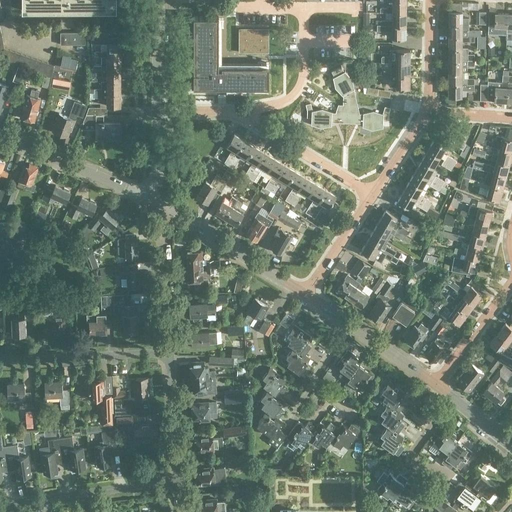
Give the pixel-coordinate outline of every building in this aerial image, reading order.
[(22,0),(22,10),(53,10),(53,0),(22,0)] [(53,0),(53,10),(85,10),(84,0),(53,0)] [(116,10),(115,0),(84,0),(85,10),(116,10)] [(406,1),(393,0),(393,13),(406,13),(406,1)] [(469,24),(469,18),(462,18),(462,12),(448,12),(448,24),(469,24)] [(406,25),(406,13),(393,13),(392,20),(387,20),(387,21),(380,21),(380,25),(377,25),(392,25),(406,25)] [(495,17),(489,17),(488,30),(494,31),(494,26),(501,27),(501,32),(506,32),(506,27),(507,14),(495,13),(495,17)] [(240,92),(248,92),(248,89),(254,89),(254,92),(262,92),(262,89),(269,89),(269,66),(222,67),(222,69),(219,69),(219,18),(193,18),(193,26),(196,26),(196,31),(193,31),(193,40),(196,40),(196,45),(193,45),(193,53),(196,53),(196,59),(193,59),(193,67),(196,67),(197,73),(193,73),(193,81),(197,81),(197,88),(218,88),(218,92),(226,92),(235,92),(235,89),(240,89),(240,92)] [(468,31),(469,24),(448,24),(448,36),(474,36),(478,36),(478,31),(468,31)] [(363,34),(366,34),(372,28),(372,25),(369,25),(363,25),(363,34)] [(392,25),(377,25),(377,31),(392,31),(392,38),(406,38),(406,25),(392,25)] [(269,29),(239,29),(239,53),(269,53),(269,29)] [(85,45),(85,32),(60,33),(60,45),(85,45)] [(448,36),(448,48),(462,48),(462,42),(474,42),(474,36),(448,36)] [(94,56),(107,56),(120,56),(120,44),(107,44),(107,51),(102,51),(102,52),(94,52),(94,56)] [(462,48),(448,48),(448,60),(474,60),(474,55),(468,55),(468,48),(462,48)] [(0,60),(6,62),(9,51),(4,49),(0,60)] [(410,63),(410,50),(390,50),(390,56),(381,56),(381,63),(384,63),(396,63),(410,63)] [(15,52),(9,51),(6,62),(11,64),(15,52)] [(11,64),(16,66),(20,54),(15,52),(11,64)] [(26,56),(20,54),(16,66),(22,68),(26,56)] [(22,68),(27,70),(31,58),(26,56),(22,68)] [(78,59),(62,56),(60,65),(76,69),(78,59)] [(107,69),(120,69),(120,56),(107,56),(107,69)] [(37,60),(31,58),(27,70),(33,72),(37,60)] [(33,72),(38,73),(42,62),(37,60),(33,72)] [(474,66),(474,60),(448,60),(448,72),(462,73),(466,73),(466,66),(474,66)] [(48,64),(42,62),(38,73),(44,75),(48,64)] [(391,69),(391,71),(391,75),(396,75),(410,75),(410,63),(396,63),(396,69),(391,69)] [(49,77),(53,66),(48,64),(44,75),(49,77)] [(120,81),(120,69),(107,69),(107,77),(102,77),(102,81),(107,81),(120,81)] [(360,114),(359,114),(359,113),(354,90),(354,89),(352,80),(345,72),(345,71),(334,77),(333,77),(333,78),(334,78),(336,88),(343,95),(342,95),(342,96),(343,95),(343,96),(343,105),(338,105),(336,113),(333,113),(322,110),(312,112),(311,104),(306,105),(307,111),(307,118),(311,118),(311,124),(321,127),(331,125),(331,122),(362,123),(362,126),(372,129),(382,127),(383,121),(387,121),(387,115),(389,109),(385,107),(383,115),(373,112),(362,114),(360,114)] [(462,79),(462,73),(448,72),(448,84),(474,84),(474,79),(462,79)] [(410,75),(396,75),(391,75),(384,75),(384,79),(391,80),(391,81),(396,81),(396,88),(410,88),(410,75)] [(494,101),(506,102),(508,76),(502,75),(501,87),(495,87),(494,101)] [(42,86),(49,88),(51,78),(44,77),(42,86)] [(70,82),(53,78),(51,87),(69,91),(70,82)] [(107,88),(101,88),(101,89),(102,89),(102,94),(107,94),(120,94),(120,81),(107,81),(107,88)] [(0,84),(0,109),(0,110),(8,87),(0,84)] [(462,90),(474,90),(474,84),(448,84),(448,97),(462,97),(462,90)] [(377,96),(378,89),(368,88),(367,94),(377,96)] [(26,94),(22,110),(18,109),(16,114),(20,115),(20,117),(22,117),(23,119),(25,120),(27,119),(34,121),(41,99),(37,97),(39,92),(31,90),(30,95),(26,94)] [(107,94),(102,94),(102,98),(101,98),(101,99),(107,99),(107,106),(120,106),(120,94),(107,94)] [(72,107),(68,117),(58,114),(52,130),(68,136),(71,126),(73,127),(77,116),(82,118),(87,106),(77,102),(75,109),(72,107)] [(104,123),(104,115),(86,115),(82,123),(96,123),(96,138),(120,138),(120,123),(104,123)] [(440,129),(434,140),(446,147),(452,137),(440,129)] [(226,146),(237,152),(244,140),(234,134),(226,146)] [(511,138),(497,135),(495,139),(494,147),(499,148),(499,149),(511,152),(511,138)] [(456,139),(453,144),(463,150),(460,154),(465,157),(470,147),(465,145),(456,139)] [(254,146),(244,140),(237,152),(247,159),(254,146)] [(440,157),(446,147),(434,140),(428,150),(440,157)] [(265,152),(254,146),(247,159),(257,165),(265,152)] [(492,153),(492,155),(491,160),(496,161),(509,164),(511,154),(511,152),(499,149),(498,154),(492,153)] [(428,150),(422,160),(434,168),(440,157),(428,150)] [(275,159),(265,152),(257,165),(268,171),(275,159)] [(229,166),(234,156),(230,153),(224,163),(229,166)] [(447,155),(444,160),(453,165),(456,161),(447,155)] [(239,159),(234,156),(229,166),(233,169),(239,159)] [(285,165),(275,159),(268,171),(278,177),(285,165)] [(422,160),(415,171),(441,186),(444,181),(431,173),(434,168),(422,160)] [(451,170),(453,165),(444,160),(441,165),(451,170)] [(509,164),(496,161),(494,167),(492,166),(492,165),(474,160),(472,167),(488,171),(487,171),(493,173),(506,176),(509,164)] [(6,179),(8,174),(2,171),(5,163),(0,161),(0,180),(4,182),(5,179),(6,179)] [(37,168),(30,165),(29,168),(24,166),(19,180),(17,186),(25,189),(34,192),(36,185),(32,184),(37,168)] [(296,171),(285,165),(278,177),(288,183),(296,171)] [(244,175),(249,178),(255,169),(250,166),(244,175)] [(259,172),(255,169),(249,178),(254,181),(259,172)] [(200,186),(196,192),(198,194),(196,196),(207,203),(216,188),(221,191),(225,185),(227,181),(232,173),(226,170),(222,177),(216,174),(210,184),(206,181),(202,188),(200,186)] [(306,177),(296,171),(288,183),(293,186),(285,200),(290,203),(296,194),(295,194),(298,189),(299,190),(306,177)] [(439,191),(441,186),(415,171),(409,181),(422,188),(425,183),(439,191)] [(485,179),(479,177),(478,182),(485,184),(489,185),(503,188),(506,176),(493,173),(487,171),(485,179)] [(232,173),(227,181),(225,185),(231,188),(237,177),(232,173)] [(316,184),(306,177),(299,190),(309,196),(316,184)] [(263,186),(260,191),(262,193),(267,196),(270,191),(269,191),(275,181),(270,178),(265,187),(263,186)] [(280,184),(275,181),(269,191),(270,191),(274,193),(280,184)] [(341,197),(348,185),(342,181),(337,189),(340,191),(337,195),(341,197)] [(409,181),(403,191),(429,207),(432,202),(418,194),(422,188),(409,181)] [(314,199),(305,212),(311,216),(317,206),(319,202),(327,190),(316,184),(309,196),(314,199)] [(500,201),(503,188),(489,185),(485,184),(484,188),(488,189),(486,197),(500,201)] [(66,203),(70,192),(56,186),(53,192),(47,189),(42,199),(51,203),(54,197),(66,203)] [(1,206),(10,209),(17,190),(8,187),(1,206)] [(260,191),(257,189),(250,200),(256,204),(257,202),(262,193),(260,191)] [(327,190),(319,202),(317,206),(320,209),(323,204),(329,208),(336,196),(327,190)] [(410,209),(413,203),(427,211),(429,207),(403,191),(397,202),(410,209)] [(296,194),(290,203),(294,206),(300,196),(296,194)] [(215,212),(225,219),(237,200),(232,197),(229,201),(231,202),(229,205),(223,201),(215,212)] [(90,200),(90,201),(82,198),(77,207),(72,205),(68,215),(76,219),(80,210),(92,214),(96,204),(95,203),(90,200)] [(242,203),(237,200),(225,219),(236,225),(245,210),(240,207),(242,203)] [(277,219),(278,219),(283,211),(282,211),(285,206),(276,200),(268,214),(277,219)] [(468,213),(461,211),(459,215),(475,219),(489,223),(492,211),(470,205),(468,213)] [(317,206),(311,216),(315,218),(320,209),(317,206)] [(101,215),(98,213),(88,225),(94,230),(102,220),(105,223),(100,229),(106,234),(111,227),(112,228),(119,219),(106,209),(101,215)] [(328,220),(333,213),(327,209),(323,215),(328,220)] [(46,214),(36,210),(33,217),(43,221),(46,214)] [(379,220),(392,227),(396,230),(398,225),(394,223),(398,217),(386,210),(379,220)] [(296,230),(300,223),(286,215),(287,213),(283,211),(278,219),(296,230)] [(247,234),(257,241),(267,226),(268,227),(272,221),(258,212),(254,218),(256,219),(247,234)] [(303,217),(301,222),(308,226),(311,222),(303,217)] [(469,224),(468,226),(467,230),(472,231),(485,235),(489,223),(475,219),(473,225),(469,224)] [(379,220),(373,230),(386,237),(388,239),(392,234),(393,235),(396,230),(392,227),(379,220)] [(25,238),(24,223),(0,224),(0,265),(23,265),(23,250),(20,250),(20,239),(25,238)] [(396,230),(405,235),(408,231),(398,225),(396,230)] [(282,254),(292,237),(278,228),(273,237),(276,238),(271,247),(282,254)] [(388,239),(386,237),(373,230),(367,240),(380,248),(384,250),(386,245),(387,245),(386,244),(388,239)] [(403,240),(405,235),(396,230),(393,235),(403,240)] [(485,235),(472,231),(467,230),(465,238),(458,236),(457,240),(469,243),(482,247),(485,235)] [(125,238),(117,239),(118,258),(137,257),(137,255),(138,255),(138,250),(137,250),(136,241),(125,241),(125,238)] [(373,258),(380,248),(367,240),(361,251),(373,258)] [(479,259),(482,247),(469,243),(465,255),(479,259)] [(386,245),(384,250),(393,256),(396,251),(386,245)] [(181,252),(182,257),(186,258),(187,258),(188,266),(195,266),(202,265),(201,252),(193,252),(193,251),(192,251),(192,250),(185,250),(181,252)] [(391,261),(393,256),(384,250),(381,255),(391,261)] [(96,262),(93,254),(88,256),(90,263),(92,269),(96,267),(95,262),(96,262)] [(438,258),(425,254),(423,260),(436,264),(438,258)] [(465,255),(462,268),(476,271),(479,259),(465,255)] [(422,260),(410,266),(415,276),(427,270),(422,260)] [(345,265),(339,261),(335,266),(342,270),(345,265)] [(128,265),(113,267),(114,275),(127,274),(127,287),(139,286),(139,284),(140,284),(140,279),(138,279),(138,270),(128,270),(128,265)] [(188,273),(185,273),(185,281),(194,281),(194,287),(207,286),(207,278),(202,279),(202,265),(195,266),(188,266),(188,273)] [(362,280),(361,279),(364,274),(355,268),(351,273),(357,277),(356,279),(347,274),(344,279),(345,280),(336,291),(338,293),(338,294),(341,296),(342,296),(348,300),(353,294),(356,289),(359,284),(360,282),(362,280)] [(386,281),(386,280),(389,276),(384,272),(381,277),(381,278),(386,281)] [(390,274),(389,276),(386,280),(388,281),(376,298),(379,300),(369,315),(371,316),(371,318),(374,320),(376,319),(380,322),(391,306),(386,302),(389,298),(387,296),(391,290),(394,286),(393,285),(399,278),(390,274)] [(412,276),(405,286),(409,289),(416,279),(412,276)] [(386,281),(381,278),(372,291),(377,294),(386,281)] [(239,293),(242,284),(235,282),(233,291),(239,293)] [(364,288),(359,284),(356,289),(353,294),(348,300),(354,304),(354,306),(357,308),(358,307),(360,309),(369,296),(361,291),(364,288)] [(459,293),(462,289),(456,285),(453,288),(459,292),(458,293),(459,293)] [(463,296),(474,304),(482,294),(471,286),(463,296)] [(46,309),(45,290),(37,291),(38,310),(46,309)] [(453,299),(454,300),(452,303),(456,306),(467,314),(474,304),(463,296),(459,293),(458,293),(453,299)] [(414,312),(406,306),(412,298),(407,294),(392,315),(406,324),(414,312)] [(131,295),(113,296),(113,301),(114,301),(114,302),(123,301),(124,306),(120,306),(121,319),(124,318),(125,333),(138,332),(137,315),(134,315),(134,305),(131,306),(131,295)] [(113,296),(101,296),(101,306),(114,306),(114,302),(114,301),(113,301),(113,296)] [(214,304),(226,303),(226,296),(203,297),(203,303),(189,304),(190,317),(193,317),(193,321),(200,320),(199,316),(207,315),(207,314),(215,313),(214,304)] [(267,305),(255,298),(248,310),(250,311),(243,322),(250,325),(256,315),(260,318),(267,305)] [(434,314),(438,309),(430,302),(426,306),(434,314)] [(467,314),(456,306),(448,316),(459,325),(467,314)] [(19,319),(12,319),(13,335),(25,335),(25,319),(30,318),(29,313),(19,313),(19,319)] [(89,321),(90,334),(107,333),(106,313),(87,314),(87,322),(89,321)] [(436,314),(427,326),(433,330),(442,318),(436,314)] [(287,327),(293,319),(286,315),(280,323),(287,327)] [(45,335),(47,338),(51,338),(53,335),(53,333),(63,333),(63,326),(65,326),(65,316),(51,317),(51,320),(44,321),(45,335)] [(111,317),(114,343),(120,342),(117,317),(111,317)] [(439,334),(444,328),(445,329),(450,323),(445,319),(440,325),(435,331),(439,334)] [(265,334),(271,324),(265,320),(258,331),(265,334)] [(511,328),(505,323),(497,334),(511,344),(511,337),(511,338),(511,337),(511,328)] [(411,345),(413,346),(419,338),(422,341),(426,334),(424,333),(427,329),(421,324),(418,328),(415,326),(404,340),(406,341),(406,343),(410,345),(411,345)] [(306,344),(311,337),(294,325),(287,336),(291,339),(287,344),(293,348),(294,347),(305,355),(311,347),(306,344)] [(191,333),(192,346),(217,344),(216,332),(208,333),(208,332),(191,333)] [(510,348),(511,349),(511,344),(497,334),(490,344),(501,352),(506,346),(510,349),(510,348)] [(433,362),(434,361),(435,362),(440,356),(441,357),(445,350),(449,344),(445,340),(443,342),(437,338),(434,342),(433,341),(429,346),(430,347),(425,354),(430,358),(429,359),(433,362)] [(286,358),(290,360),(287,365),(304,377),(310,369),(305,365),(310,359),(305,355),(294,347),(293,348),(286,358)] [(244,349),(232,349),(231,357),(243,358),(244,349)] [(342,371),(339,376),(347,382),(359,365),(355,362),(358,358),(348,351),(336,367),(342,371)] [(511,359),(503,354),(498,360),(500,361),(511,368),(511,359)] [(494,357),(493,358),(490,362),(489,364),(486,368),(491,372),(500,361),(498,360),(494,357)] [(234,359),(220,358),(219,366),(233,366),(234,359)] [(208,368),(204,368),(204,362),(190,363),(191,379),(193,379),(215,377),(214,371),(208,372),(208,368)] [(457,381),(470,391),(483,374),(471,364),(457,381)] [(374,376),(359,365),(347,382),(344,386),(352,392),(356,388),(362,392),(374,376)] [(500,405),(505,399),(501,395),(503,392),(495,386),(500,380),(503,383),(511,372),(503,365),(500,369),(499,369),(498,370),(499,371),(490,382),(491,382),(483,392),(495,402),(500,405)] [(263,386),(268,390),(268,389),(280,398),(286,390),(282,386),(286,380),(270,368),(263,378),(267,381),(263,386)] [(327,372),(323,378),(332,384),(336,378),(327,372)] [(193,379),(195,395),(216,394),(215,377),(193,379)] [(96,379),(86,379),(83,382),(83,387),(87,390),(89,390),(89,399),(99,398),(99,406),(102,406),(102,413),(99,413),(100,425),(113,424),(111,395),(104,396),(103,381),(96,381),(96,379)] [(149,398),(148,379),(130,380),(131,391),(134,391),(135,399),(149,398)] [(60,396),(60,406),(69,405),(68,390),(62,391),(61,380),(45,381),(46,397),(60,396)] [(382,400),(387,404),(388,404),(399,412),(405,404),(400,400),(405,394),(389,382),(382,392),(386,395),(382,400)] [(22,398),(23,408),(31,408),(30,394),(24,394),(24,383),(7,384),(8,399),(22,398)] [(119,392),(119,388),(113,388),(114,399),(126,398),(126,391),(119,392)] [(284,401),(280,398),(268,389),(268,390),(261,399),(265,402),(261,407),(266,411),(266,410),(278,419),(284,411),(280,407),(284,401)] [(200,422),(209,421),(209,413),(216,413),(216,403),(192,404),(193,419),(199,418),(199,419),(200,419),(200,422)] [(388,404),(387,404),(377,418),(387,426),(388,426),(398,434),(404,426),(400,422),(404,416),(399,412),(388,404)] [(282,422),(278,419),(266,410),(266,411),(259,420),(260,422),(257,426),(272,437),(268,442),(277,448),(286,435),(277,429),(282,422)] [(132,425),(132,418),(117,419),(117,427),(129,426),(129,434),(135,434),(135,441),(157,440),(156,424),(132,425)] [(339,430),(331,441),(340,448),(343,444),(347,447),(360,430),(359,430),(362,422),(357,418),(352,425),(351,424),(348,429),(341,424),(338,429),(339,430)] [(304,446),(309,440),(308,439),(316,428),(308,422),(305,427),(298,422),(286,439),(289,441),(286,445),(293,450),(296,446),(297,446),(299,442),(304,446)] [(320,423),(316,428),(308,439),(309,440),(318,447),(321,443),(326,446),(330,441),(331,441),(339,430),(338,429),(330,423),(326,428),(320,423)] [(100,427),(101,433),(103,446),(94,447),(97,467),(104,466),(105,468),(112,467),(110,454),(117,453),(113,426),(100,427)] [(399,444),(404,438),(398,434),(388,426),(387,426),(377,440),(381,443),(398,456),(404,448),(399,444)] [(245,427),(223,430),(224,438),(246,435),(245,427)] [(444,459),(457,442),(453,439),(456,435),(446,427),(434,443),(440,448),(436,453),(444,459)] [(205,454),(214,453),(223,452),(221,438),(213,439),(212,436),(195,438),(196,445),(194,445),(195,450),(196,450),(196,451),(204,450),(205,454)] [(60,439),(63,459),(63,461),(70,460),(72,473),(79,472),(79,470),(86,469),(83,449),(74,450),(72,437),(60,439)] [(63,461),(63,459),(60,439),(48,441),(50,454),(41,455),(44,475),(51,474),(51,476),(58,475),(56,462),(63,461)] [(450,469),(453,464),(460,469),(472,453),(457,442),(444,459),(441,463),(450,469)] [(15,468),(17,481),(24,480),(24,478),(31,477),(28,457),(19,458),(17,445),(5,447),(8,469),(15,468)] [(8,469),(5,447),(0,447),(0,483),(4,483),(2,470),(8,469)] [(227,461),(228,469),(251,465),(250,458),(227,461)] [(206,487),(215,486),(220,485),(218,470),(213,470),(213,469),(196,470),(197,484),(206,484),(206,487)] [(335,486),(344,486),(345,493),(356,492),(354,472),(334,473),(335,486)] [(396,479),(389,474),(388,475),(383,472),(377,481),(382,484),(377,490),(387,498),(388,496),(393,500),(395,497),(410,476),(407,480),(399,474),(396,479)] [(393,500),(395,497),(409,508),(421,492),(415,487),(418,482),(410,476),(395,497),(393,500)] [(464,486),(459,483),(485,502),(496,487),(480,476),(475,482),(470,478),(464,486)] [(458,495),(453,501),(455,502),(460,506),(468,511),(470,511),(480,499),(485,502),(459,483),(453,491),(458,495)] [(252,496),(251,488),(229,491),(230,499),(252,496)] [(428,488),(421,497),(425,501),(432,492),(428,488)] [(442,499),(446,494),(439,489),(435,494),(442,499)] [(199,508),(198,509),(198,511),(226,511),(225,502),(216,503),(216,500),(199,501),(199,508)] [(457,511),(451,508),(442,501),(437,507),(442,511),(457,511)]
